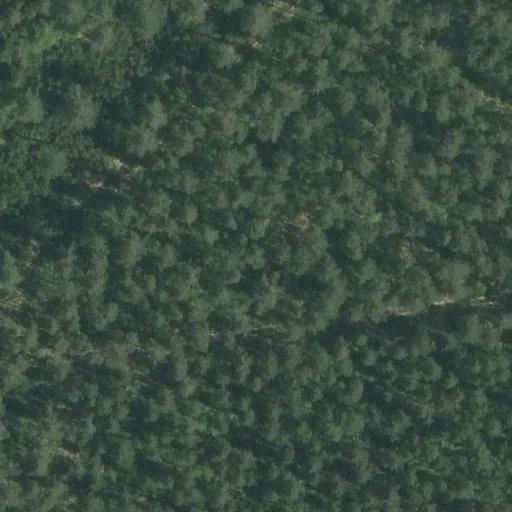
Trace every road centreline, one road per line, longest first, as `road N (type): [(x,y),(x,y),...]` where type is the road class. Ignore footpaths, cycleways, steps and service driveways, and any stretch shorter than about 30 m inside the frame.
road 1 (track): [(0,368),(511,297)]
road 2 (track): [(0,302),(140,147),(290,0)]
